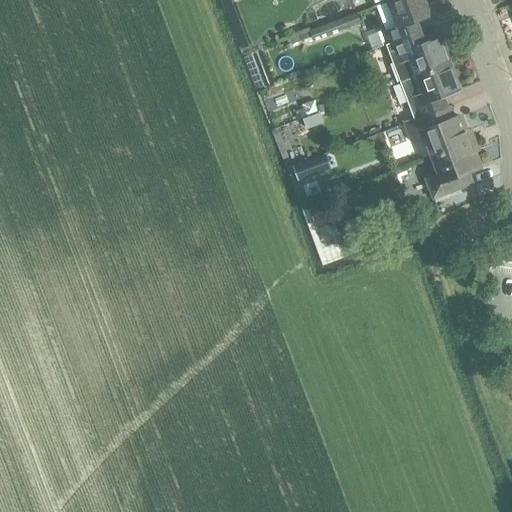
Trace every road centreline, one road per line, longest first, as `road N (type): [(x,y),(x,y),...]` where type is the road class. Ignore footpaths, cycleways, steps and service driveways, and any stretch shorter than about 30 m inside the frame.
road 1 (residential): [(511,357),(498,293),(511,193)]
road 2 (residential): [(511,125),(465,0)]
